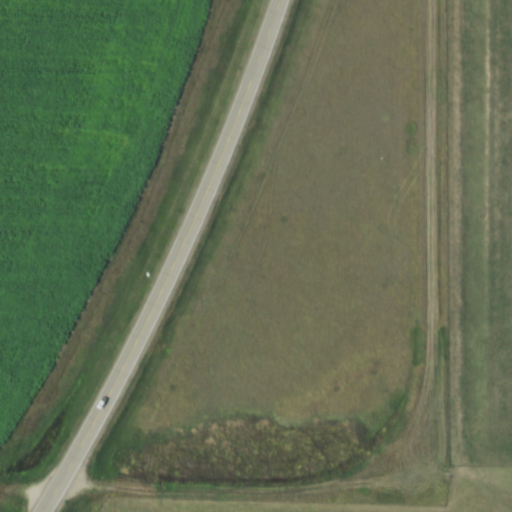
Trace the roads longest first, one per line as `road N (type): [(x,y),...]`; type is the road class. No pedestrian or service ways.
road 1 (primary): [(33,511),(141,318),(240,94),(272,0)]
road 2 (track): [(511,477),(0,479)]
road 3 (track): [(485,474),(458,0)]
